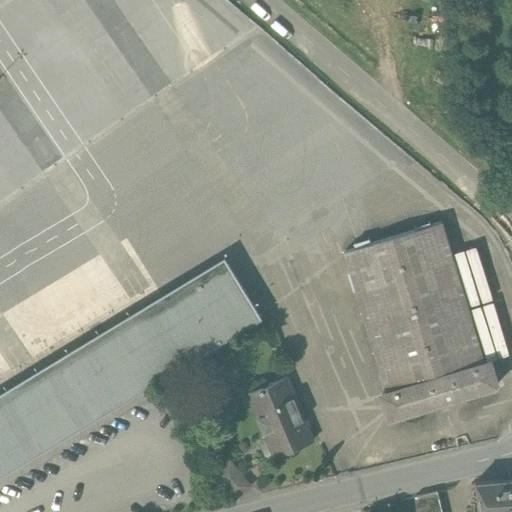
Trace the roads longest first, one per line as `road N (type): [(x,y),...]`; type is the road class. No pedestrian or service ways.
road 1 (tertiary): [(259,0),(511,215)]
road 2 (residential): [(285,511),(511,453)]
